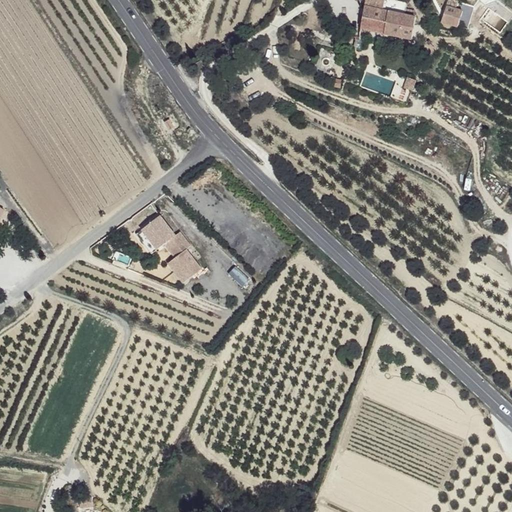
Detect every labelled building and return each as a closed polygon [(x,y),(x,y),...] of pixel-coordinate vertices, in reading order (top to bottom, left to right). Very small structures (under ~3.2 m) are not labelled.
[(422,2),(412,0),(380,0),(374,28),(427,40),(430,17),(420,15),(422,2)] [(464,13),(447,8),(442,23),(460,28),(464,13)] [(364,42),(294,25),(293,33),(362,51),(364,42)] [(345,82),(338,79),(336,84),(334,86),(341,89),(344,85),(345,82)] [(159,220),(141,234),(156,254),(174,240),(159,220)] [(156,254),(141,234),(135,238),(150,258),(156,254)] [(353,357),(345,352),(341,356),(349,364),(353,357)]
